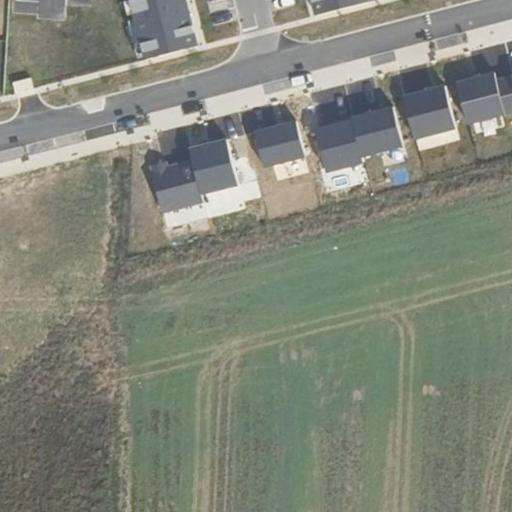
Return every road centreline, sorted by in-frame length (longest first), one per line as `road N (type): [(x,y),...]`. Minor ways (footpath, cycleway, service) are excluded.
road 1 (residential): [(0,133),(267,66)]
road 2 (residential): [(267,66),(511,4)]
